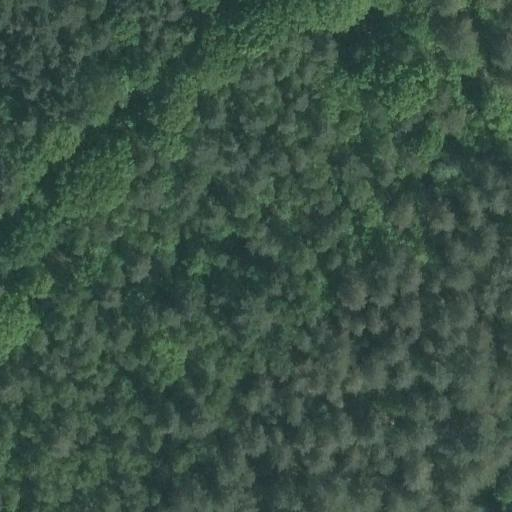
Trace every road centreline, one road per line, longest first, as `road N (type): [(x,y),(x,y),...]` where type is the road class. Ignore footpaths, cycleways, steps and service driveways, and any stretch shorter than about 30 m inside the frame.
road 1 (track): [(0,196),(202,0)]
road 2 (track): [(511,96),(401,0)]
